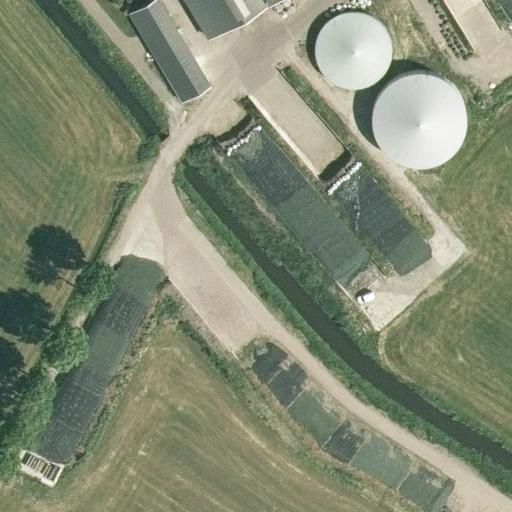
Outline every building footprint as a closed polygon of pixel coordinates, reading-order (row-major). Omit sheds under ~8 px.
[(183,99),(209,83),(159,0),(149,0),(131,11),(183,99)] [(186,0),(209,36),(267,0),(186,0)] [(440,0),(413,0),(445,48),(464,35),(440,0)] [(388,53),(388,52),(388,46),(386,39),(383,34),(379,29),(375,25),(369,21),(362,19),(355,18),(348,18),(342,19),(336,22),(330,27),(327,30),(322,37),(320,43),(319,51),(319,57),(321,64),(323,69),(328,76),(332,80),(338,83),(345,86),(352,87),(360,87),(367,85),(372,82),(378,77),(383,71),(386,66),(388,60),(388,53)] [(276,57),(246,78),(274,117),(304,96),(276,57)] [(441,118),(441,117),(440,108),(438,104),(434,99),(426,94),(422,93),(417,92),(408,93),(403,96),(399,99),(396,102),(393,107),(391,116),(392,124),(394,128),(397,134),(400,137),(406,140),(410,141),(416,142),(422,141),(426,140),(434,135),(439,127),(441,122),(441,118)] [(328,135),(305,98),(281,113),(304,149),(328,135)] [(313,151),(332,181),(356,166),(337,136),(313,151)] [(356,208),(381,192),(369,173),(344,189),(356,208)] [(366,220),(390,202),(382,192),(358,210),(366,220)] [(390,204),(368,222),(377,233),(399,215),(390,204)] [(378,238),(404,260),(425,235),(399,213),(378,238)]
